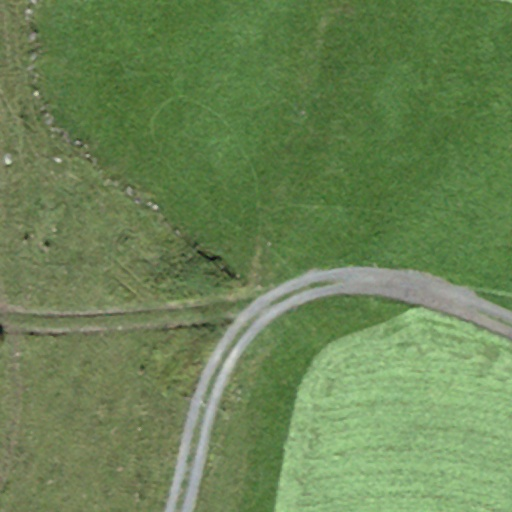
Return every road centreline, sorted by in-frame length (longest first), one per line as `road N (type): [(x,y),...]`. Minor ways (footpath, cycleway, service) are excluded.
road 1 (track): [(166,511),(231,341),(277,295),(323,279),(406,291),(511,325)]
road 2 (track): [(277,295),(166,307),(0,308)]
